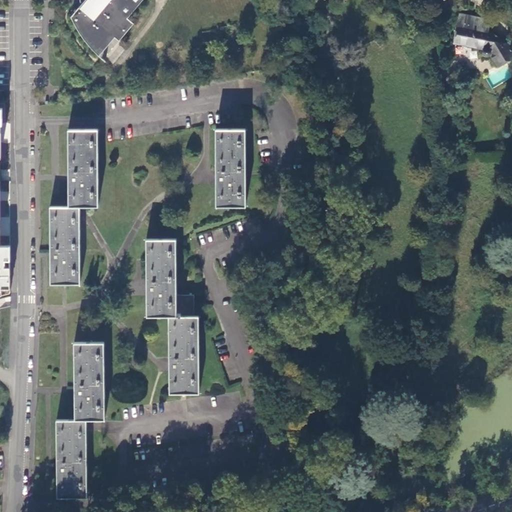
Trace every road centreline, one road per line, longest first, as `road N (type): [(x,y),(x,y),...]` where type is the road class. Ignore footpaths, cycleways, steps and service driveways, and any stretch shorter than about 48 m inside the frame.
road 1 (track): [(443,63),(454,114),(442,281),(398,356),(310,466),(246,511)]
road 2 (residential): [(23,0),(20,382)]
road 3 (residential): [(20,382),(14,511)]
